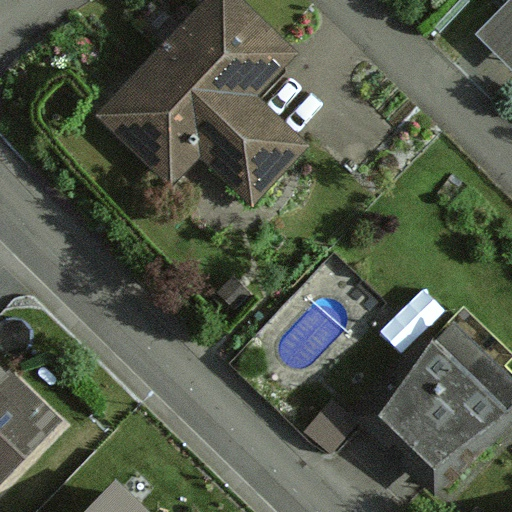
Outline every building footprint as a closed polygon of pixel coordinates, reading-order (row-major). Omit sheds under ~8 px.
[(278,62),(214,0),(207,0),(90,121),(164,193),(196,160),(243,206),(288,159),(234,107),(278,62)] [(511,401),(445,341),(364,430),(434,494),(511,408),(511,401)] [(0,474),(46,428),(0,382),(0,474)] [(74,511),(93,494),(76,476),(39,511),(74,511)] [(129,511),(104,488),(82,511),(129,511)]
